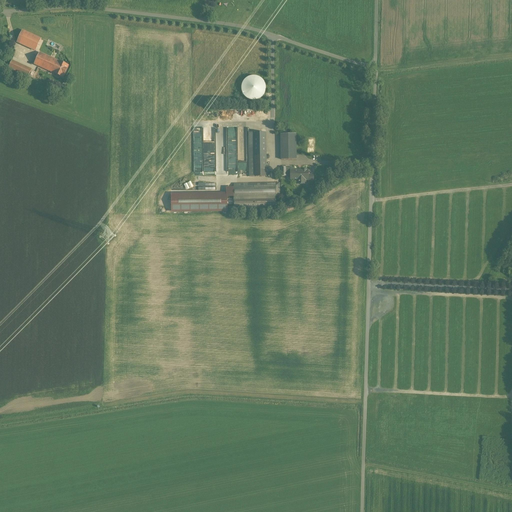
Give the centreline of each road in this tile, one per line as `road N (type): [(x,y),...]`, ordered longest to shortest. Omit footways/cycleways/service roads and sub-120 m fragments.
road 1 (unclassified): [(375,69),(362,511)]
road 2 (unclassified): [(0,10),(78,7),(206,21),(375,69)]
